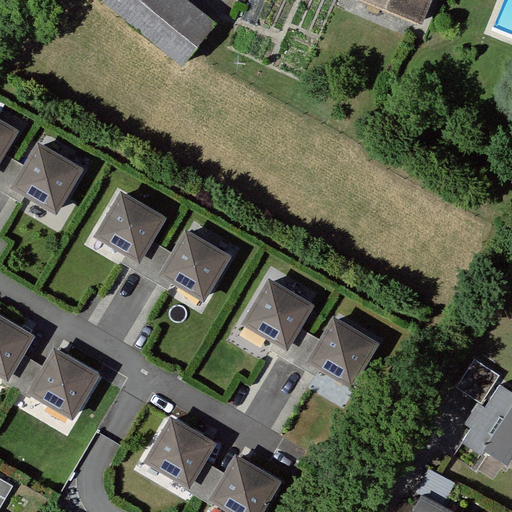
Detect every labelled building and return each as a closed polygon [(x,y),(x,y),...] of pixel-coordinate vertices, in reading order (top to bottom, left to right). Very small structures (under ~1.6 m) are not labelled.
[(218,32),(180,0),(95,0),(183,74),(218,32)] [(440,0),(351,0),(428,30),(440,0)] [(0,166),(23,127),(0,113),(0,166)] [(97,164),(44,133),(15,180),(69,211),(97,164)] [(177,214),(124,182),(96,229),(149,261),(177,214)] [(242,253),(189,222),(161,269),(214,301),(242,253)] [(326,301),(273,270),(244,317),(297,349),(326,301)] [(43,334),(0,308),(0,372),(15,382),(43,334)] [(393,340),(340,308),(311,356),(364,387),(393,340)] [(109,375),(56,343),(27,391),(80,422),(109,375)] [(511,382),(505,378),(465,438),(511,469),(511,382)] [(225,440),(172,409),(143,456),(196,488),(225,440)] [(273,511),(292,480),(239,448),(211,496),(238,511),(273,511)] [(0,504),(3,505),(15,478),(0,472),(0,504)] [(474,511),(427,488),(415,511),(474,511)]
